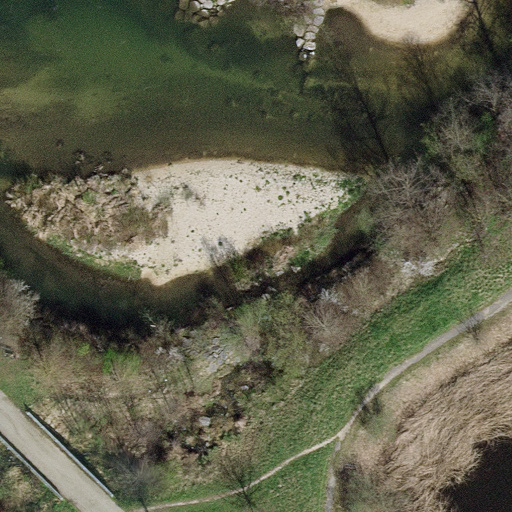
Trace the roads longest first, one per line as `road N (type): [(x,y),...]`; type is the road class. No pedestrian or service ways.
road 1 (track): [(511,296),(385,380),(357,409),(339,438),(326,511)]
road 2 (unclassified): [(0,410),(102,511)]
